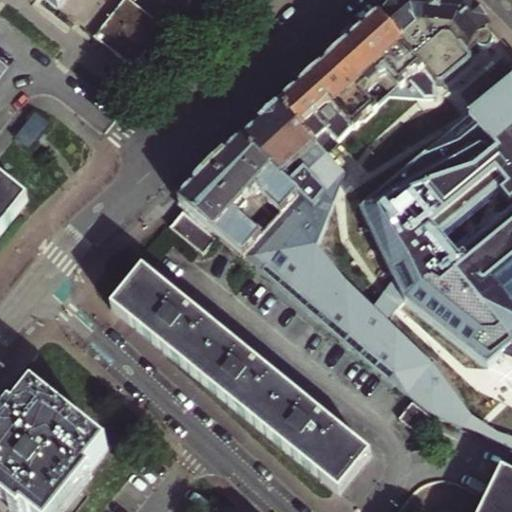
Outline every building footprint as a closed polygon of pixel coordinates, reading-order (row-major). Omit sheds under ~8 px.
[(37,0),(46,0),(57,9),(64,0),(27,0),(34,5),(37,0)] [(130,0),(129,0),(97,40),(114,54),(136,71),(151,52),(168,30),(130,0)] [(401,0),(380,20),(438,85),(443,86),(490,47),(491,45),(492,43),(492,41),(492,39),(491,37),(489,36),(487,35),(485,34),(478,35),(477,33),(488,25),(467,0),(463,0),(401,0)] [(438,85),(380,20),(360,38),(334,62),(305,88),(291,102),(282,110),(316,146),(329,133),(341,145),(354,132),(356,133),(363,123),(367,126),(378,113),(376,112),(394,95),(429,103),(439,100),(439,86),(438,85)] [(434,243),(441,237),(503,187),(511,196),(511,88),(440,149),(356,218),(402,305),(442,271),(451,264),(434,243)] [(316,146),(282,110),(261,129),(243,146),(301,201),(325,223),(345,200),(333,190),(346,176),(329,159),(316,146)] [(35,116),(13,143),(29,156),(51,129),(35,116)] [(301,201),(243,146),(234,154),(219,169),(203,183),(187,198),(179,205),(188,212),(228,246),(237,254),(245,260),(262,243),(235,215),(255,197),(259,201),(262,199),(282,221),(301,201)] [(0,237),(24,206),(0,186),(0,237)] [(325,223),(301,201),(282,221),(262,243),(245,260),(413,404),(435,422),(437,423),(433,431),(450,439),(461,434),(472,416),(315,251),(325,223)] [(511,214),(451,264),(442,271),(402,305),(492,367),(506,356),(511,358),(511,214)] [(217,244),(185,216),(172,230),(204,259),(217,244)] [(292,458),(337,495),(368,456),(327,423),(253,362),(185,307),(148,277),(117,315),(175,362),(195,379),(240,415),(292,458)] [(104,457),(31,398),(4,430),(0,435),(0,511),(8,511),(12,509),(15,511),(58,511),(78,488),(104,457)] [(435,422),(413,404),(409,409),(400,421),(422,439),(435,422)] [(511,511),(511,478),(504,475),(485,511),(511,511)]
